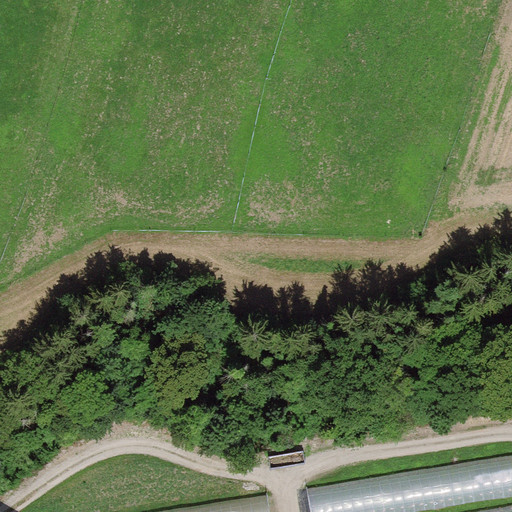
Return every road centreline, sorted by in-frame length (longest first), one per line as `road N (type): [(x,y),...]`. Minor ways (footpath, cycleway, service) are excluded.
road 1 (track): [(288,511),(283,479),(128,442),(14,511)]
road 2 (track): [(511,442),(283,479)]
